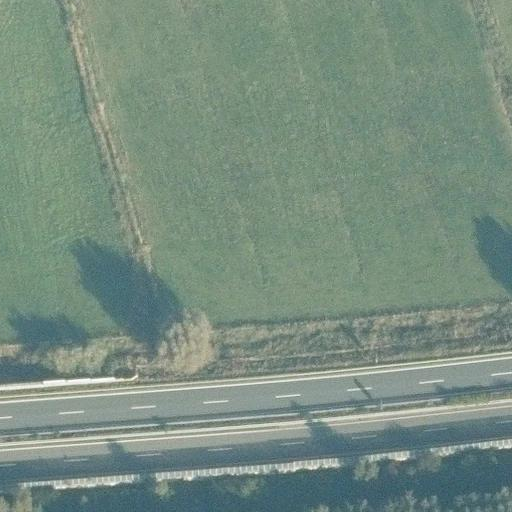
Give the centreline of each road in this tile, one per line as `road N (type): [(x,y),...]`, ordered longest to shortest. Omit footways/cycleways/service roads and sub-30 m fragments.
road 1 (motorway): [(0,469),(511,425)]
road 2 (motorway): [(511,378),(0,421)]
